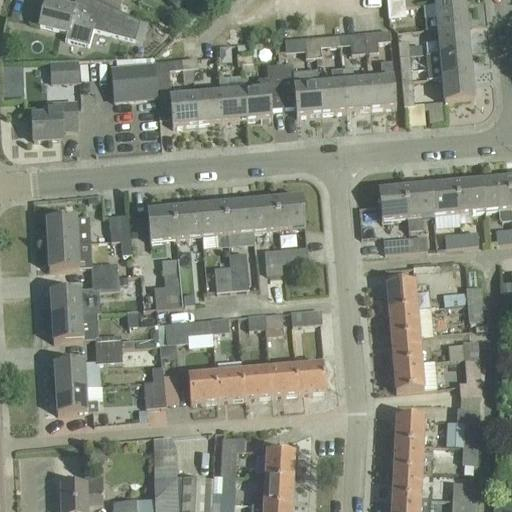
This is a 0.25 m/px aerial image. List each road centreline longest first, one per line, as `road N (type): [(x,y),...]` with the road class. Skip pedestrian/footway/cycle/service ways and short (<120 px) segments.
road 1 (residential): [(352,418),(0,445)]
road 2 (residential): [(0,185),(335,156)]
road 3 (residential): [(352,418),(335,156)]
road 4 (residential): [(335,156),(511,142)]
